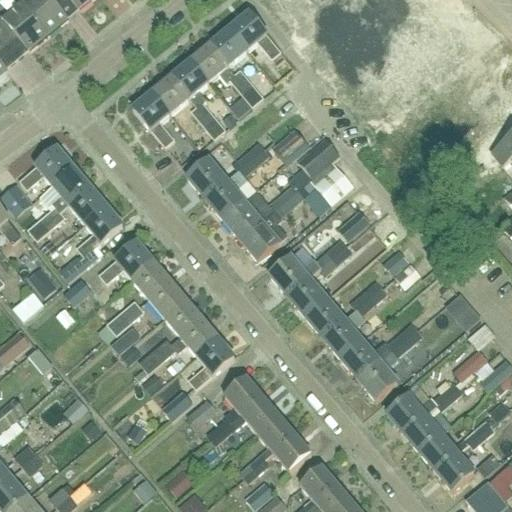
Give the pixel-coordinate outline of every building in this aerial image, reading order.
[(14,0),(22,9),(49,41),(69,25),(56,10),(67,1),(66,0),(14,0)] [(66,0),(67,1),(79,15),(97,0),(66,0)] [(0,23),(0,44),(7,53),(17,44),(29,58),(49,41),(22,9),(2,26),(0,23)] [(429,69),(459,42),(432,12),(426,12),(419,18),(433,20),(432,28),(427,32),(407,30),(399,36),(415,38),(414,47),(402,46),(394,38),(379,52),(396,54),(395,64),(365,61),(340,84),(339,91),(372,128),(428,77),(429,69)] [(229,36),(247,58),(258,49),(271,66),(280,59),(266,42),(267,42),(249,20),(229,36)] [(247,58),(229,36),(210,52),(227,74),(247,58)] [(234,82),(227,74),(210,52),(190,68),(208,90),(218,81),(225,90),(229,87),(229,86),(234,82)] [(351,75),(351,64),(324,64),(324,75),(351,75)] [(191,119),(202,133),(212,124),(201,110),(205,107),(198,98),(208,90),(190,68),(171,84),(188,105),(196,115),(191,119)] [(250,91),(239,78),(234,82),(229,86),(229,87),(240,100),(250,91)] [(171,84),(151,99),(169,121),(188,105),(171,84)] [(261,105),(250,91),(240,100),(251,114),(261,105)] [(159,129),(169,121),(151,99),(131,116),(149,138),(151,136),(165,153),(173,146),(159,129)] [(212,124),(202,133),(213,146),(224,138),(212,124)] [(511,142),(492,160),(502,172),(511,163),(511,142)] [(288,172),(309,154),(300,143),(279,161),(288,172)] [(326,147),(299,169),(313,186),(340,163),(326,147)] [(254,172),(267,162),(258,151),(245,162),(254,172)] [(52,192),(73,174),(57,154),(36,173),(19,188),(26,197),(44,182),(52,192)] [(186,184),(204,205),(237,177),(242,183),(254,172),(245,162),(233,172),(230,169),(218,179),(207,166),(186,184)] [(353,194),(333,170),(310,189),(331,213),(353,194)] [(73,174),(52,192),(60,201),(51,209),(55,213),(59,219),(68,211),(90,193),(84,186),(87,183),(77,171),(73,174)] [(237,177),(204,205),(222,226),(243,209),(233,197),(245,187),(242,183),(237,177)] [(17,223),(33,211),(17,191),(0,204),(17,223)] [(85,230),(106,212),(90,193),(68,211),(85,230)] [(293,193),(281,203),(290,214),(302,204),(293,193)] [(261,230),(274,220),(278,225),(290,214),(281,203),(269,214),(256,198),(243,209),(222,226),(240,248),(261,230)] [(106,212),(85,230),(94,240),(77,255),(84,263),(100,249),(101,250),(122,231),(106,212)] [(55,213),(42,225),(50,235),(64,224),(59,219),(55,213)] [(0,234),(12,250),(20,243),(7,227),(8,226),(0,215),(0,234)] [(347,249),(369,229),(359,217),(337,236),(347,249)] [(275,232),(280,227),(278,225),(274,220),(261,230),(240,248),(257,268),(286,244),(275,232)] [(37,246),(50,235),(42,225),(28,236),(37,246)] [(132,287),(153,268),(137,249),(116,267),(116,268),(99,282),(107,290),(123,277),(132,287)] [(328,260),(337,270),(349,260),(340,249),(328,260)] [(393,283),(409,269),(399,258),(383,271),(393,283)] [(287,304),(307,286),(320,275),(325,281),(337,270),(328,260),(316,270),(312,266),(300,277),(289,265),(269,283),(287,304)] [(78,264),(60,280),(68,289),(86,273),(78,264)] [(153,268),(132,287),(148,306),(169,287),(153,268)] [(420,283),(409,271),(394,285),(404,297),(420,283)] [(43,275),(33,284),(46,299),(56,290),(43,275)] [(82,286),(72,294),(64,301),(73,312),(91,297),(82,286)] [(287,304),(304,325),(325,307),(307,286),(287,304)] [(169,287),(148,306),(164,325),(186,306),(169,287)] [(363,301),(372,312),(384,301),(375,291),(363,301)] [(432,314),(452,304),(447,294),(426,304),(432,314)] [(351,312),(355,317),(360,322),(372,312),(363,301),(351,312)] [(180,344),(202,325),(186,306),(164,325),(180,344)] [(304,325),(322,345),(343,328),(325,307),(304,325)] [(134,308),(121,320),(130,330),(143,319),(134,308)] [(58,322),(71,333),(79,324),(66,313),(58,322)] [(322,345),(339,366),(360,348),(351,337),(364,326),(360,322),(355,317),(343,328),(322,345)] [(116,341),(130,330),(121,320),(108,331),(116,341)] [(197,363),(218,344),(202,325),(180,344),(171,351),(167,346),(153,357),(162,368),(176,356),(178,359),(187,351),(197,363)] [(471,343),(482,356),(498,343),(488,330),(471,343)] [(407,353),(420,343),(411,332),(398,342),(407,353)] [(20,342),(4,354),(12,364),(28,352),(20,342)] [(357,387),(378,369),(390,358),(395,364),(407,353),(398,342),(386,353),(384,350),(371,361),(360,348),(339,366),(357,387)] [(218,344),(197,363),(205,372),(188,386),(195,394),(212,380),(213,382),(235,363),(218,344)] [(462,388),(487,366),(479,356),(454,378),(462,388)] [(140,369),(149,379),(162,368),(153,357),(140,369)] [(390,358),(378,369),(357,387),(375,408),(396,390),(385,377),(397,366),(395,364),(390,358)] [(511,373),(506,366),(480,389),(489,400),(511,380),(511,373)] [(231,429),(241,421),(263,402),(246,383),(224,402),(234,414),(225,422),(227,425),(228,424),(231,429)] [(451,411),(461,403),(451,391),(441,400),(451,411)] [(386,422),(403,441),(436,413),(442,420),(451,411),(441,400),(432,408),(419,393),(386,422)] [(173,427),(193,409),(183,398),(163,416),(173,427)] [(280,410),(289,420),(303,409),(294,399),(280,410)] [(228,424),(227,425),(218,433),(225,442),(235,433),(236,435),(246,427),(257,440),(279,421),(263,402),(241,421),(231,429),(228,424)] [(196,434),(215,416),(206,406),(186,423),(196,434)] [(0,418),(0,437),(21,418),(12,408),(0,418)] [(510,417),(502,408),(489,418),(491,421),(483,428),(489,435),(510,417)] [(442,420),(436,413),(403,441),(419,460),(439,442),(452,431),(444,422),(442,420)] [(264,467),(273,459),(295,441),(279,421),(257,440),(268,453),(259,461),(260,463),(264,467)] [(38,441),(53,428),(48,422),(33,435),(38,441)] [(483,428),(473,436),(482,446),(492,438),(483,428)] [(225,442),(218,433),(208,441),(215,450),(225,442)] [(472,455),(482,446),(473,436),(451,455),(439,442),(419,460),(435,479),(456,461),(468,451),(472,455)] [(295,441),(273,459),(290,479),(312,460),(295,441)] [(14,465),(21,473),(34,462),(27,454),(14,465)] [(473,481),(456,461),(435,479),(452,498),(473,481)] [(41,470),(34,462),(21,473),(28,481),(41,470)] [(260,463),(250,471),(258,480),(268,471),(264,467),(260,463)] [(0,491),(10,483),(0,471),(0,491)] [(248,488),(258,480),(250,471),(240,479),(248,488)] [(305,511),(314,511),(316,510),(338,492),(321,472),(300,491),(312,506),(305,511)] [(0,511),(17,511),(27,504),(10,483),(0,491),(0,511)] [(160,501),(151,489),(139,498),(147,510),(160,501)] [(250,511),(261,511),(275,501),(264,489),(245,506),(250,511)] [(465,507),(468,511),(506,511),(486,489),(465,507)] [(352,511),(354,511),(338,492),(316,510),(314,511),(352,511)] [(54,511),(58,511),(69,503),(62,495),(49,506),(54,511)] [(75,511),(76,511),(69,503),(58,511),(75,511)] [(284,511),(276,503),(265,511),(284,511)]
